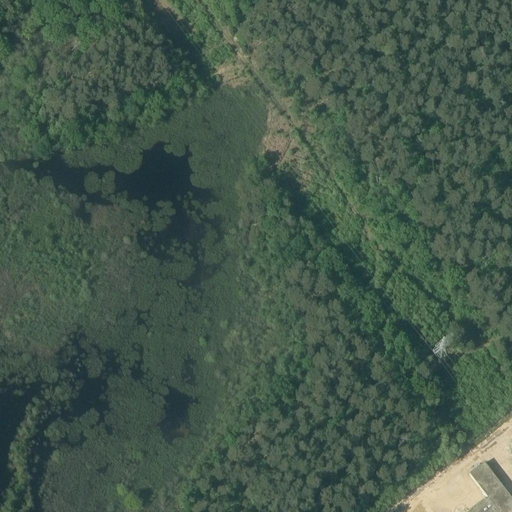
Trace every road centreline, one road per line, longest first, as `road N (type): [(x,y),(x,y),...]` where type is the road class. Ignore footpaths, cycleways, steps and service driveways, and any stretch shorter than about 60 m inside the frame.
road 1 (track): [(389,271),(314,511)]
road 2 (track): [(432,125),(392,261)]
road 3 (track): [(469,0),(432,125)]
road 4 (track): [(389,271),(483,351)]
